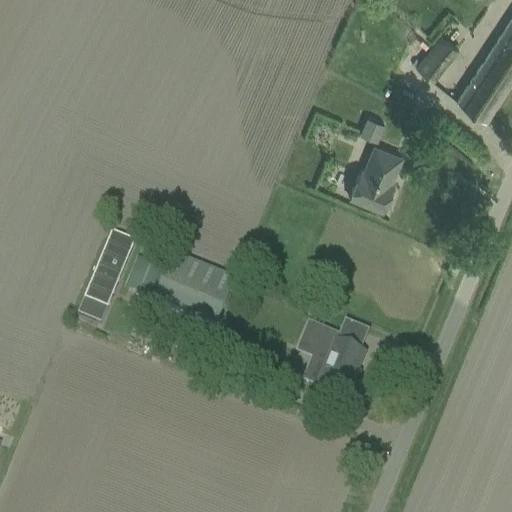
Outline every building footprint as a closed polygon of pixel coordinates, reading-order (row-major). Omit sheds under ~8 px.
[(511,17),(457,100),(486,119),(511,79),(511,17)] [(416,66),(434,81),(460,49),(441,34),(416,66)] [(361,134),(378,141),(385,123),(367,117),(361,134)] [(391,181),(402,156),(375,145),(364,170),(361,169),(349,196),(384,210),(395,183),(391,181)] [(111,237),(83,302),(105,311),(132,246),(111,237)] [(152,306),(213,330),(232,281),(172,257),(152,306)] [(124,292),(148,301),(161,270),(137,260),(124,292)] [(316,390),(346,403),(353,386),(351,385),(362,358),(335,347),(338,339),(307,326),(297,350),(328,363),(316,390)]
